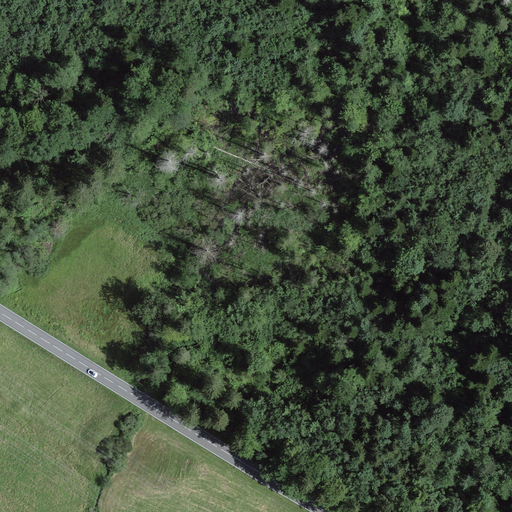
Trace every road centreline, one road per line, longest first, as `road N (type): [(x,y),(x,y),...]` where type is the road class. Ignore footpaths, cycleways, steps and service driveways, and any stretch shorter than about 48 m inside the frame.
road 1 (secondary): [(329,511),(0,311)]
road 2 (track): [(335,0),(283,29),(186,39),(166,51)]
road 3 (track): [(511,179),(473,256),(465,304)]
